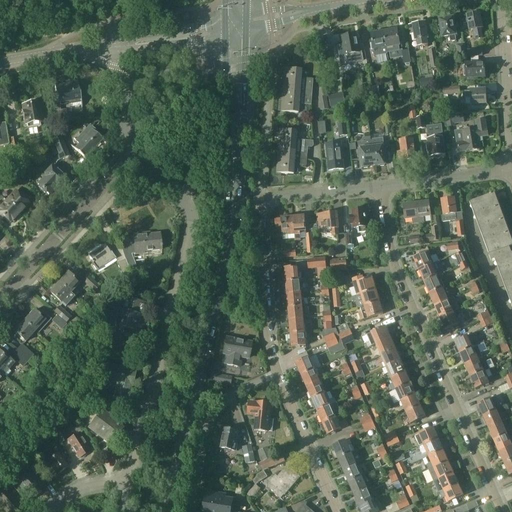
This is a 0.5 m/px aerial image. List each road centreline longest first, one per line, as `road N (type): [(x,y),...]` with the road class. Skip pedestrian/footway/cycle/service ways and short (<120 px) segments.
road 1 (residential): [(49,511),(78,489),(122,479),(135,464),(192,222),(186,202),(132,155)]
road 2 (residential): [(379,186),(401,284),(500,511)]
road 3 (primary): [(169,511),(224,252)]
road 4 (residential): [(276,374),(265,322),(260,199),(320,193)]
road 5 (primary): [(224,252),(241,172),(243,34)]
road 6 (primary): [(224,38),(224,252)]
road 7 (residential): [(0,300),(132,155)]
road 8 (residential): [(335,511),(276,374)]
road 9 (residential): [(511,138),(502,0)]
road 10 (residential): [(379,186),(511,170)]
